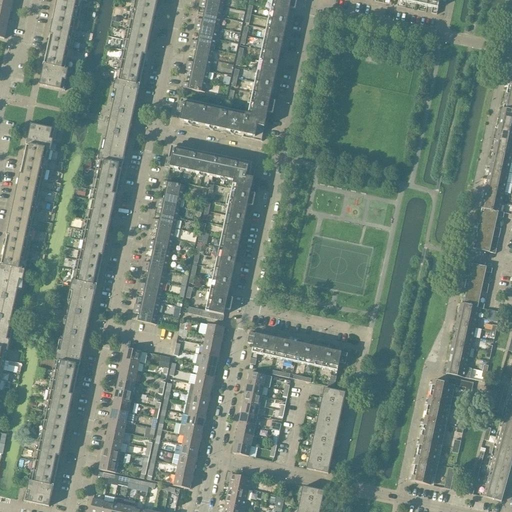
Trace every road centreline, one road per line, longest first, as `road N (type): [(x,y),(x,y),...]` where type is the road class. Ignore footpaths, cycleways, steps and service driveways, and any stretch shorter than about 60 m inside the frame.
road 1 (residential): [(69,511),(150,131)]
road 2 (residential): [(464,511),(214,456)]
road 3 (residential): [(313,11),(511,52)]
road 4 (residential): [(243,316),(281,159)]
road 5 (residential): [(281,159),(313,11)]
road 6 (residential): [(214,456),(243,316)]
road 7 (residential): [(150,131),(179,0)]
road 8 (residential): [(281,159),(150,131)]
road 9 (residential): [(368,342),(243,316)]
